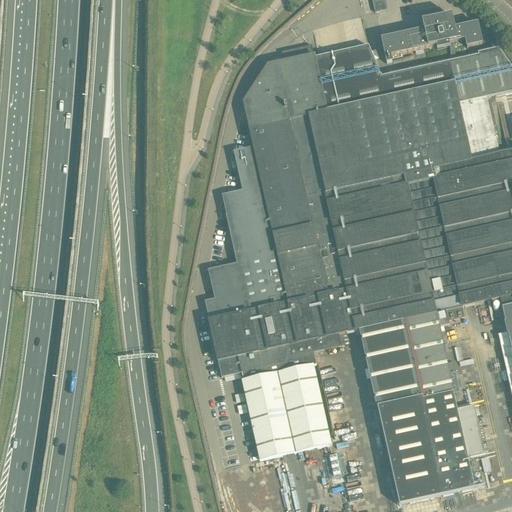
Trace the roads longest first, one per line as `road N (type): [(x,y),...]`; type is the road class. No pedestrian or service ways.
road 1 (motorway): [(13,511),(50,239),(69,0)]
road 2 (motorway): [(50,511),(105,0)]
road 3 (motorway): [(151,511),(123,243),(115,0)]
road 4 (motorway): [(26,0),(0,290)]
road 5 (unknown): [(393,511),(355,366)]
road 6 (unknown): [(511,471),(481,335)]
